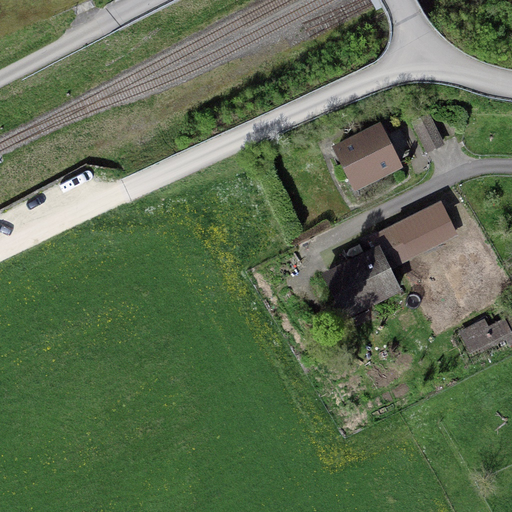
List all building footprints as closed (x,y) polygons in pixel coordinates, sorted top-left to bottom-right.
[(428,155),(445,147),(430,118),(414,126),(428,155)] [(380,125),(332,150),(354,195),(403,171),(380,125)] [(441,203),(369,237),(376,251),(380,249),(390,270),(458,238),(441,203)] [(345,322),(402,295),(390,270),(380,249),(376,251),(323,277),(345,322)] [(511,346),(511,307),(458,332),(473,365),(511,346)] [(396,412),(393,405),(378,411),(381,418),(396,412)]
